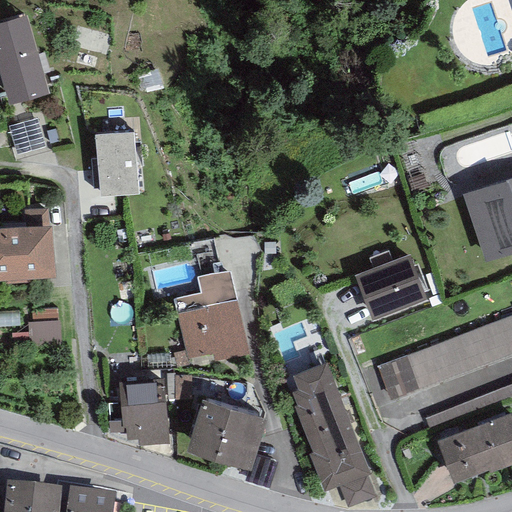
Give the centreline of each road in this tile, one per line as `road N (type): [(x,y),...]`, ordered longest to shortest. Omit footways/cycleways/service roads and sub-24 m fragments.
road 1 (tertiary): [(0,423),(291,511)]
road 2 (unknown): [(235,288),(316,511)]
